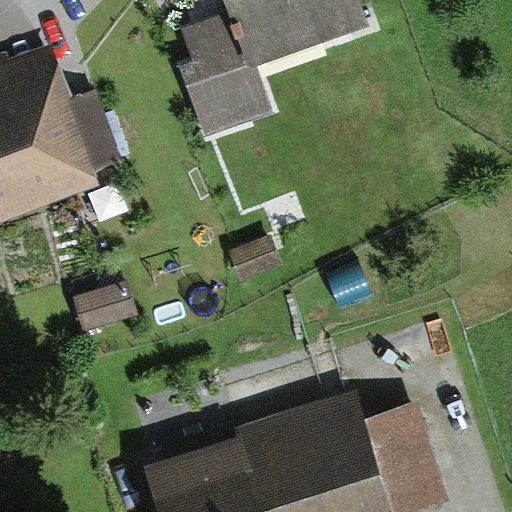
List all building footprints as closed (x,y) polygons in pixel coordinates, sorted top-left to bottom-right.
[(202,141),(272,116),(254,66),(368,25),(358,0),(226,0),(230,10),(183,27),(192,52),(173,59),(202,141)] [(94,166),(121,156),(97,89),(69,99),(50,47),(0,64),(0,221),(101,185),(94,166)] [(271,235),(229,250),(239,278),(281,262),(271,235)] [(125,283),(74,297),(83,329),(134,316),(125,283)] [(404,511),(445,500),(417,407),(359,424),(351,399),(241,432),(245,445),(150,473),(161,511),(404,511)]
